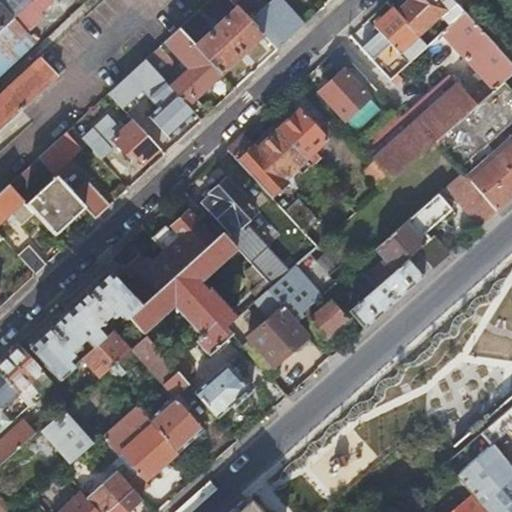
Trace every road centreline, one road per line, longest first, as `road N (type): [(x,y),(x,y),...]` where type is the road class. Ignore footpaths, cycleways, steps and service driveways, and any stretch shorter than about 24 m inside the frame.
road 1 (residential): [(360,0),(0,332)]
road 2 (secondary): [(194,511),(511,229)]
